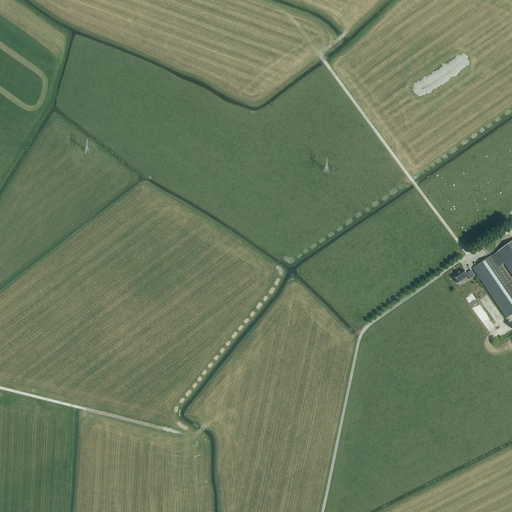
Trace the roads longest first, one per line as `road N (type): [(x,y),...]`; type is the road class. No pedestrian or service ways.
road 1 (unclassified): [(322,511),(361,333),(478,248)]
road 2 (track): [(346,31),(319,54),(468,255)]
road 3 (track): [(0,387),(193,435),(204,425)]
